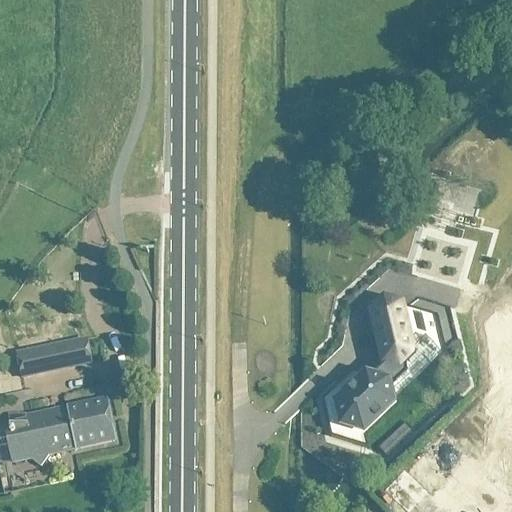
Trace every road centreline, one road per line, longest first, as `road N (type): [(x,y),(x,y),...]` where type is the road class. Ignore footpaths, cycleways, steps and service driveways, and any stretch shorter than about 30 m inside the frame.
road 1 (secondary): [(180,511),(181,204)]
road 2 (secondary): [(181,204),(183,0)]
